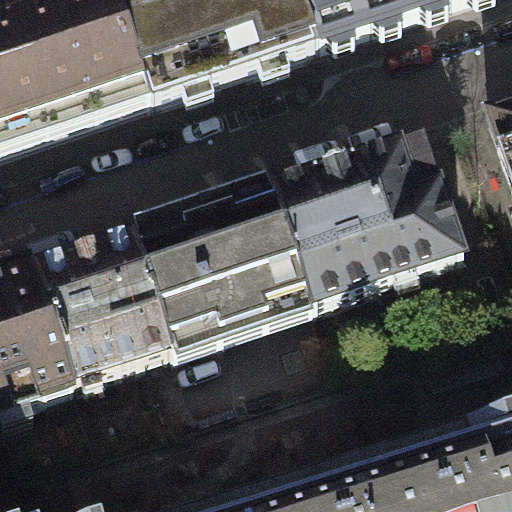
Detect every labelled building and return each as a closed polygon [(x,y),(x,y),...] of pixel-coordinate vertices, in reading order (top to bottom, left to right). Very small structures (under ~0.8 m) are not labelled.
[(0,164),(149,115),(109,0),(33,0),(0,11),(0,164)] [(313,59),(293,0),(109,0),(149,115),(313,59)] [(293,0),(313,59),(480,0),(293,0)] [(511,123),(488,132),(511,202),(511,123)] [(312,323),(464,272),(423,151),(271,202),(312,323)] [(312,323),(271,202),(217,221),(132,250),(171,365),(173,371),(262,341),(312,323)] [(171,365),(132,250),(33,283),(73,398),(171,365)] [(0,423),(73,398),(33,283),(0,294),(0,423)] [(511,511),(511,453),(508,442),(288,511),(511,511)]
